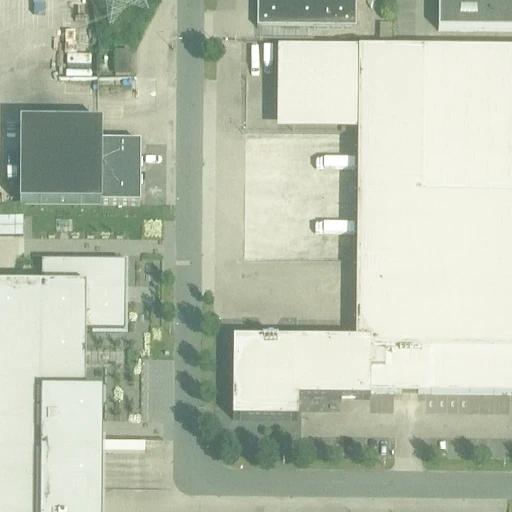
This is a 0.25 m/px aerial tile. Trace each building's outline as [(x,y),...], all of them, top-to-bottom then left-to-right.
[(256,0),(256,29),(355,30),(355,0),(256,0)] [(511,0),(437,0),(437,32),(511,32),(511,0)] [(232,421),(297,422),(297,400),(369,401),(369,394),(511,395),(511,52),(357,51),(275,50),(275,134),(356,135),(355,343),(232,342),(232,421)] [(114,52),(114,77),(128,77),(128,52),(114,52)] [(82,92),(99,89),(96,72),(70,76),(72,87),(81,85),(82,92)] [(101,145),(101,125),(19,124),(19,206),(139,207),(140,145),(101,145)] [(353,178),(326,179),(327,193),(354,191),(353,178)] [(0,511),(101,511),(102,397),(85,397),(86,334),(124,334),(125,265),(41,264),(41,289),(0,288),(0,511)]
